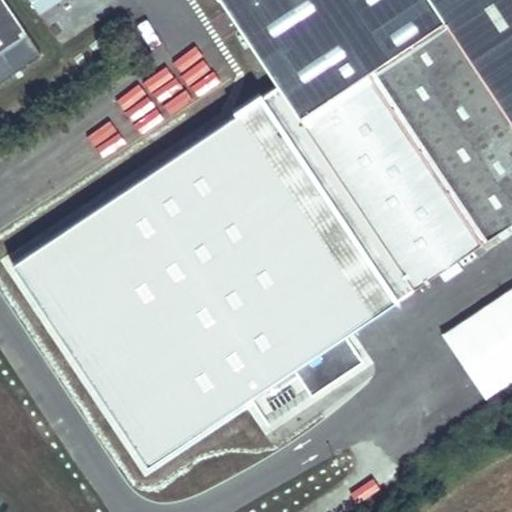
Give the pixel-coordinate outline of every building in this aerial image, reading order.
[(0,0),(0,79),(44,50),(10,0),(0,0)] [(490,233),(511,217),(511,0),(226,0),(237,15),(302,110),(374,62),(438,156),(490,233)] [(63,314),(80,339),(122,310),(151,289),(134,264),(63,314)] [(511,282),(438,327),(479,394),(511,373),(511,282)] [(122,310),(80,339),(130,413),(172,384),(122,310)] [(48,403),(37,410),(52,432),(63,425),(48,403)]
